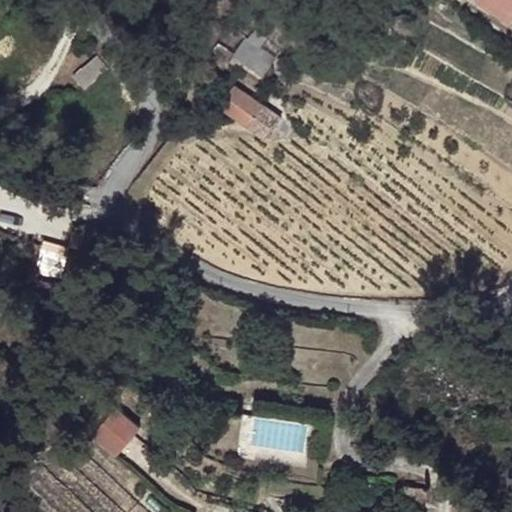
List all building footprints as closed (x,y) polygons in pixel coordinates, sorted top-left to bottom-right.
[(511,21),(511,10),(495,0),(478,0),(511,22),(511,21)] [(511,0),(495,0),(511,10),(511,0)] [(260,46),(267,37),(256,28),(248,38),(260,46)] [(277,57),(260,46),(248,38),(247,37),(235,54),(251,65),(270,66),(277,57)] [(107,68),(97,55),(87,64),(97,76),(107,68)] [(264,74),(270,66),(251,65),(264,74)] [(282,117),(235,85),(220,105),(266,138),(282,117)] [(117,457),(142,427),(116,406),(91,435),(117,457)] [(193,436),(171,415),(163,423),(185,444),(193,436)] [(422,504),(425,487),(405,484),(403,501),(422,504)]
